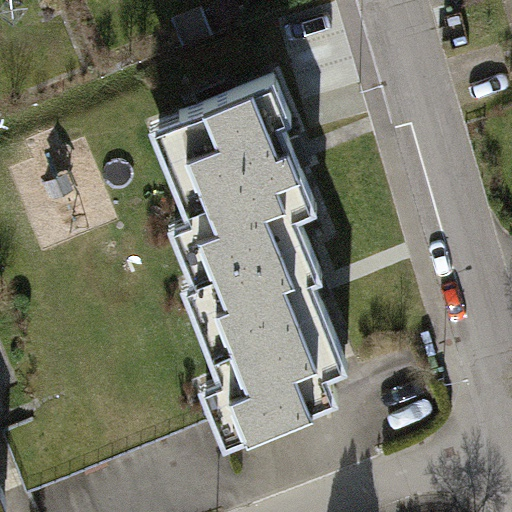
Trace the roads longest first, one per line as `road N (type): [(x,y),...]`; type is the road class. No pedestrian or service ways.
road 1 (residential): [(404,0),(511,355)]
road 2 (residential): [(511,445),(333,511)]
